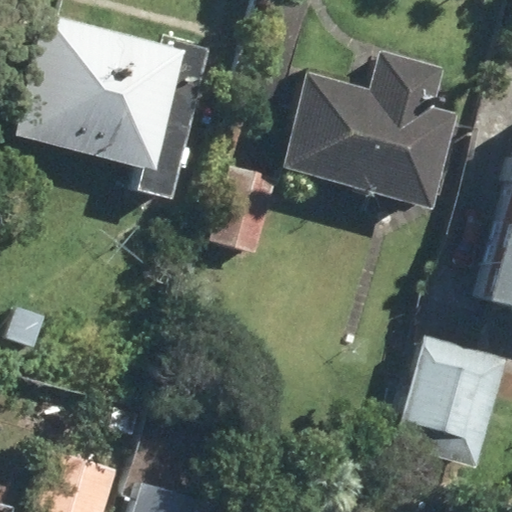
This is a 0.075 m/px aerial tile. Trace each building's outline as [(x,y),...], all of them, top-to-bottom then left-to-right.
[(163,41),(39,9),(8,126),(140,161),(134,184),(166,192),(205,44),(165,34),(163,41)] [(453,105),(429,99),(439,62),(374,45),(365,83),(303,67),(278,164),(429,201),(453,105)] [(270,173),(222,162),(205,236),(253,247),(270,173)] [(511,181),(480,290),(511,296),(511,181)] [(498,370),(411,345),(385,432),(472,458),(498,370)] [(100,511),(114,465),(49,446),(29,511),(100,511)]
